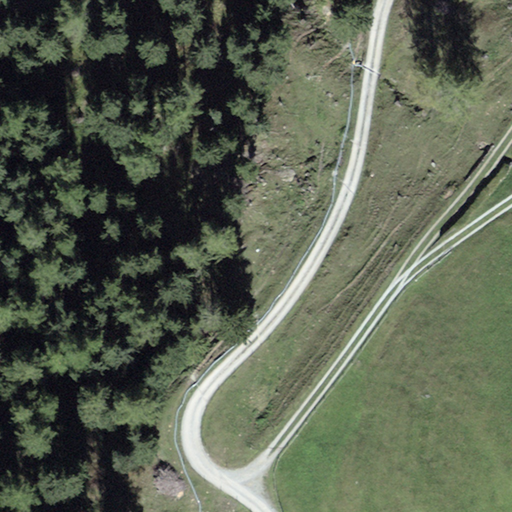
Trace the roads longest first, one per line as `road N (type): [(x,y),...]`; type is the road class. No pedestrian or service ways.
road 1 (track): [(393,0),(356,182),(277,323),(183,403),(187,466),(241,490),(262,511)]
road 2 (track): [(241,490),(511,138)]
